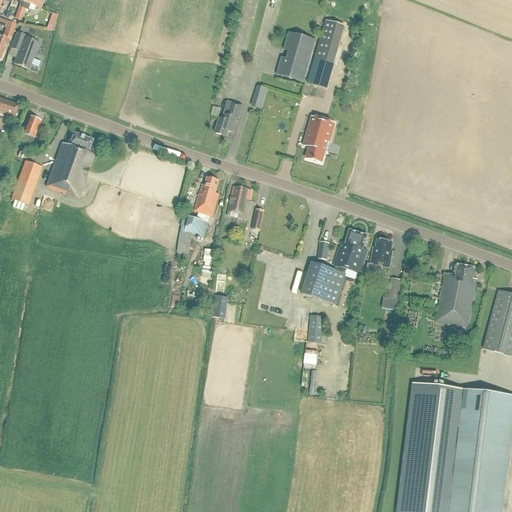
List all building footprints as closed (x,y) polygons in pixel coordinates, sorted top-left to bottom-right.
[(15,0),(19,1),(18,8),(14,19),(17,20),(24,0),(15,0)] [(20,21),(24,11),(27,12),(29,5),(35,7),(37,0),(24,0),(17,20),(20,21)] [(62,9),(57,25),(63,27),(69,11),(62,9)] [(6,22),(0,19),(0,26),(6,29),(3,38),(0,37),(0,59),(0,60),(7,40),(10,41),(15,25),(6,22)] [(53,32),(56,24),(49,21),(46,31),(53,32)] [(327,90),(344,27),(325,21),(308,84),(327,90)] [(33,37),(35,32),(21,27),(19,31),(28,34),(27,35),(33,37)] [(16,34),(11,49),(18,52),(13,65),(29,70),(35,54),(39,45),(25,40),(25,37),(16,34)] [(304,84),(316,42),(288,34),(283,51),(288,52),(286,60),(281,59),(276,76),(304,84)] [(257,87),(251,108),(261,111),(268,90),(257,87)] [(0,122),(3,114),(14,118),(18,106),(0,100),(0,122)] [(242,107),(229,103),(224,121),(220,120),(215,135),(225,138),(227,132),(232,134),(236,120),(238,121),(242,107)] [(40,123),(28,118),(19,141),(31,146),(40,123)] [(303,148),(309,149),(306,160),(321,164),(324,153),(326,154),(334,124),(312,118),(303,148)] [(92,142),(72,134),(67,147),(61,144),(45,188),(78,199),(93,156),(88,154),(92,142)] [(0,188),(8,158),(0,155),(0,188)] [(24,162),(10,200),(27,207),(41,168),(24,162)] [(200,193),(194,213),(213,218),(219,196),(215,195),(219,182),(207,179),(205,186),(203,185),(201,193),(200,193)] [(232,187),(226,216),(245,220),(251,192),(232,187)] [(42,210),(47,198),(40,195),(33,212),(31,211),(27,221),(41,227),(47,212),(42,210)] [(271,226),(275,206),(267,204),(262,224),(271,226)] [(260,233),(264,212),(256,211),(252,231),(260,233)] [(4,242),(15,246),(26,216),(14,212),(4,242)] [(181,228),(182,229),(178,247),(177,253),(186,255),(189,255),(192,236),(204,239),(208,223),(189,219),(183,217),(181,228)] [(312,264),(302,295),(336,306),(345,275),(344,275),(346,271),(359,275),(367,251),(363,250),(367,237),(349,231),(345,244),(342,243),(341,246),(342,247),(341,249),(340,248),(335,267),(336,267),(335,272),(312,264)] [(373,248),(371,265),(389,270),(393,253),(391,252),(392,244),(377,241),(376,248),(373,248)] [(320,243),(317,260),(326,262),(329,244),(320,243)] [(435,322),(467,328),(476,281),(472,280),(474,269),(457,266),(455,277),(444,275),(435,322)] [(404,270),(403,276),(411,278),(413,271),(404,270)] [(391,280),(387,299),(383,298),(381,309),(397,312),(399,301),(398,301),(402,281),(391,280)] [(483,350),(511,357),(511,295),(498,292),(483,350)] [(214,298),(212,318),(224,320),(227,299),(214,298)] [(382,313),(382,321),(392,321),(392,313),(382,313)] [(310,317),(307,343),(322,345),(324,318),(310,317)] [(500,511),(511,428),(511,397),(463,392),(414,386),(404,466),(398,511),(500,511)]
